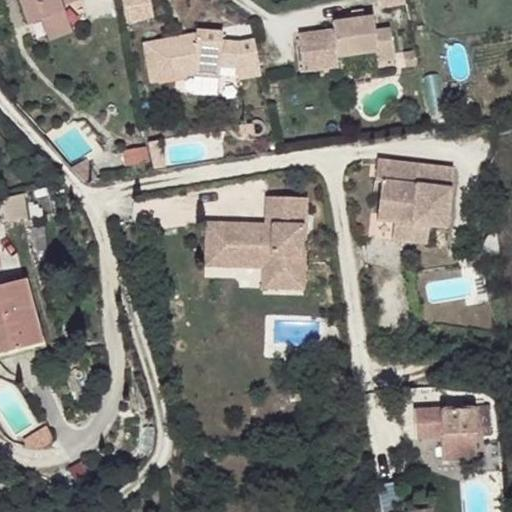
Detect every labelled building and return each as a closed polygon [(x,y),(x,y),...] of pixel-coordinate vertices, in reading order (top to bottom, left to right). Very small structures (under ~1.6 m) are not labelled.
[(17,0),(27,25),(41,20),(65,11),(63,4),(76,0),(17,0)] [(150,0),(122,0),(127,21),(154,16),(150,0)] [(73,31),(65,11),(41,20),(48,40),(73,31)] [(373,16),(332,22),(333,30),(298,35),(303,73),(338,68),(337,58),(376,52),(377,62),(394,60),(389,28),(374,30),(373,16)] [(184,45),(182,36),(143,43),(151,82),(193,74),(219,77),(220,67),(236,68),(238,79),(261,75),(254,39),(239,42),(222,40),(222,33),(196,30),(196,33),(195,43),(184,45)] [(196,33),(182,36),(184,45),(195,43),(196,33)] [(253,124),(240,125),(241,134),(254,133),(253,124)] [(159,140),(149,142),(154,169),(165,167),(159,140)] [(146,147),(122,152),(125,166),(149,162),(146,147)] [(97,179),(86,159),(72,169),(84,180),(97,179)] [(454,168),(378,160),(375,181),(382,181),(377,220),(393,222),(429,227),(447,229),(454,168)] [(68,197),(64,190),(56,193),(59,201),(68,197)] [(272,231),(274,198),(266,197),(265,224),(253,223),(253,231),(272,231)] [(304,280),(307,199),(274,198),(272,231),(253,231),(253,223),(206,222),(205,266),(264,268),(271,268),(270,278),(304,280)] [(429,227),(393,222),(392,239),(427,244),(429,227)] [(304,280),(270,278),(271,268),(264,268),(263,288),(304,288),(304,280)] [(0,353),(40,343),(24,279),(0,285),(0,353)] [(488,408),(440,410),(443,436),(490,433),(488,408)] [(49,430),(45,419),(37,423),(41,433),(49,430)]
